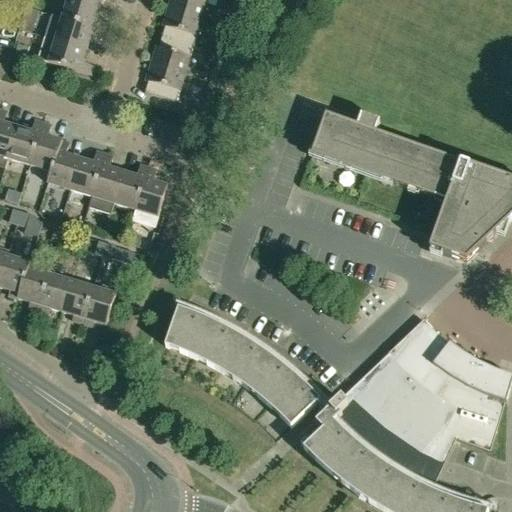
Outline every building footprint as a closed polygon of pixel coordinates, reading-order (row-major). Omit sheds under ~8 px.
[(96,22),(100,8),(73,0),(68,0),(62,20),(105,33),(107,25),(96,22)] [(73,0),(100,8),(102,0),(73,0)] [(207,0),(171,0),(168,10),(191,17),(202,20),(207,0)] [(202,20),(191,17),(168,10),(164,24),(166,24),(162,38),(191,47),(193,48),(202,20)] [(105,33),(62,20),(53,18),(46,39),(56,42),(86,52),(91,38),(102,41),(105,33)] [(193,48),(191,47),(162,38),(158,53),(155,52),(151,65),(185,75),(193,48)] [(82,66),(86,52),(56,42),(46,39),(39,62),(91,78),(94,69),(82,66)] [(176,104),(185,75),(151,65),(147,79),(149,79),(145,94),(176,104)] [(8,161),(18,130),(4,126),(7,114),(0,111),(0,169),(5,171),(8,161)] [(467,265),(497,237),(511,221),(511,182),(376,135),(380,123),(361,117),(357,128),(326,117),(314,152),(312,157),(382,181),(384,176),(394,180),(392,185),(435,201),(437,195),(449,199),(430,252),(467,265)] [(30,167),(43,125),(35,123),(32,134),(18,130),(8,161),(30,167)] [(52,174),(62,143),(48,139),(51,127),(43,125),(30,167),(51,174),(52,174)] [(71,192),(80,161),(66,157),(69,146),(62,143),(52,174),(51,174),(48,185),(71,192)] [(92,199),(105,157),(97,154),(94,166),(80,161),(71,192),(92,199)] [(114,206),(123,175),(110,171),(113,159),(105,157),(92,199),(89,210),(111,217),(114,206)] [(136,212),(149,170),(141,168),(137,179),(123,175),(114,206),(136,212)] [(153,184),(157,172),(149,170),(136,212),(133,223),(155,230),(168,188),(153,184)] [(13,212),(9,224),(18,227),(21,214),(13,212)] [(21,214),(18,227),(26,229),(30,217),(21,214)] [(51,242),(60,245),(63,233),(55,230),(51,242)] [(72,235),(63,233),(60,245),(68,247),(72,235)] [(99,243),(95,256),(103,258),(107,246),(99,243)] [(115,248),(107,246),(103,258),(112,261),(115,248)] [(28,270),(29,270),(31,265),(8,258),(0,283),(0,289),(11,293),(10,298),(19,301),(28,270)] [(50,277),(29,270),(28,270),(19,301),(31,305),(30,310),(39,313),(50,277)] [(62,314),(72,283),(50,277),(39,313),(48,315),(50,310),(62,314)] [(83,326),(93,290),(72,283),(62,314),(75,318),(74,323),(83,326)] [(93,290),(83,326),(92,329),(93,324),(107,328),(116,297),(93,290)] [(195,316),(191,314),(179,310),(165,348),(179,353),(191,359),(206,366),(220,374),(232,381),(246,390),(257,398),(269,409),(280,418),(291,429),(276,443),(277,444),(317,406),(326,416),(316,425),(324,433),(308,448),(320,460),(333,472),(345,482),(359,492),(372,501),(387,510),(390,511),(481,511),(474,510),(459,506),(445,500),(432,494),(435,489),(434,489),(456,442),(466,446),(490,454),(511,381),(511,380),(495,374),(480,367),(465,359),(451,349),(438,337),(424,323),(389,356),(334,409),(324,398),(321,402),(309,389),(296,378),(283,367),(269,357),(256,347),(241,338),(226,330),(211,323),(195,316)]
